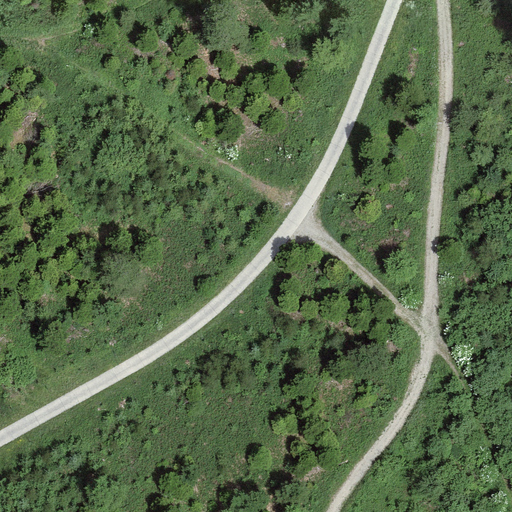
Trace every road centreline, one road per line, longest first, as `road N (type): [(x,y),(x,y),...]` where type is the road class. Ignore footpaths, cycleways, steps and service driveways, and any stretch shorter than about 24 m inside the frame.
road 1 (unclassified): [(0,453),(74,412),(240,286),(322,175),(397,0)]
road 2 (track): [(336,511),(409,401),(423,365),(448,0)]
road 3 (track): [(298,212),(429,328)]
